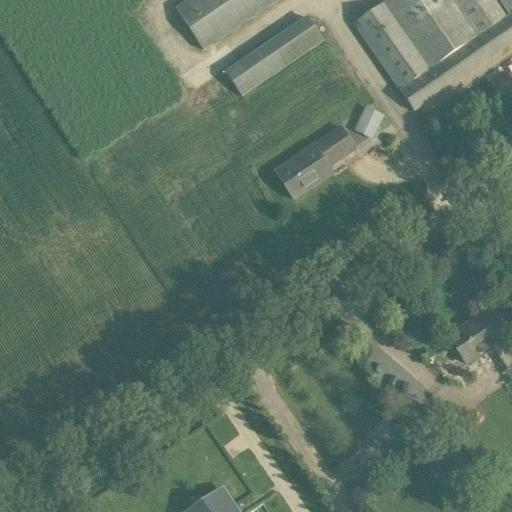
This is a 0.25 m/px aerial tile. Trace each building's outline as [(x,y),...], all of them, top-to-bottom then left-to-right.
[(278,0),(183,0),(174,7),(204,51),(278,0)] [(511,44),(511,0),(388,0),(354,24),(414,111),(511,44)] [(301,15),(217,70),(235,98),(319,43),(301,15)] [(511,87),(511,83),(504,72),(489,82),(498,96),(511,87)] [(384,116),(365,107),(353,131),(373,141),(384,116)] [(354,150),(340,128),(274,173),(293,201),(331,175),(322,161),(335,152),(340,159),(354,150)] [(511,342),(490,310),(449,338),(466,363),(492,346),(507,369),(505,370),(511,379),(511,342)] [(439,479),(459,459),(441,441),(421,462),(439,479)] [(244,511),(226,486),(186,511),(244,511)]
